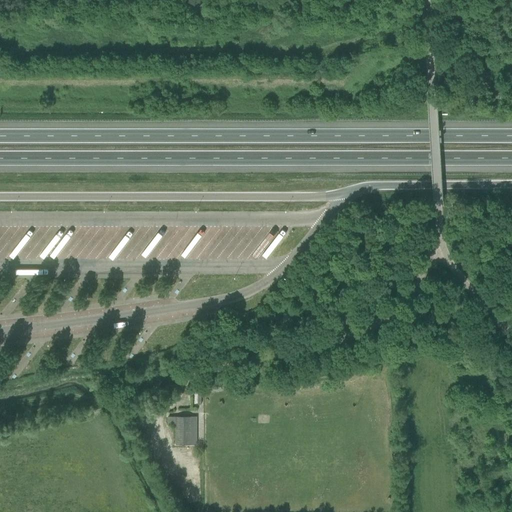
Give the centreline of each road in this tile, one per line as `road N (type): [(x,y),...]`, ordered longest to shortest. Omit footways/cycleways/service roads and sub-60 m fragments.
road 1 (motorway): [(0,159),(511,158)]
road 2 (motorway): [(511,136),(0,137)]
road 3 (unclassified): [(154,381),(353,332),(392,307),(435,249)]
road 4 (unclassified): [(435,249),(424,0)]
road 5 (motorway): [(343,196),(366,188),(511,185)]
road 6 (track): [(154,381),(0,421)]
